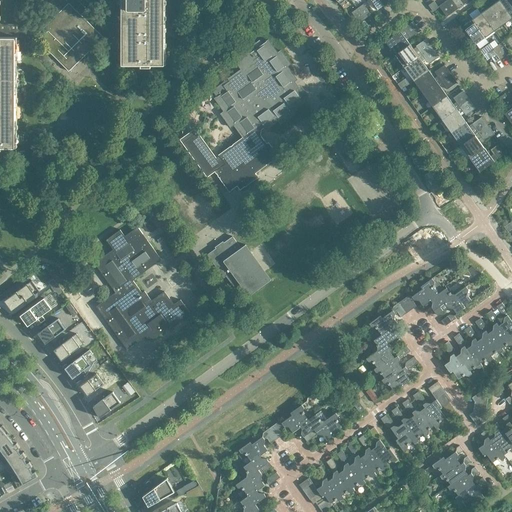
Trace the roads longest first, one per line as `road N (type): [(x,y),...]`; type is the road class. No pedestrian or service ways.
road 1 (residential): [(100,453),(431,216)]
road 2 (residential): [(431,216),(340,51)]
road 3 (residential): [(100,453),(63,389),(0,320)]
road 4 (residential): [(437,371),(313,460)]
road 5 (secondary): [(84,463),(40,390),(0,348)]
road 6 (secondary): [(0,370),(33,400),(73,468)]
